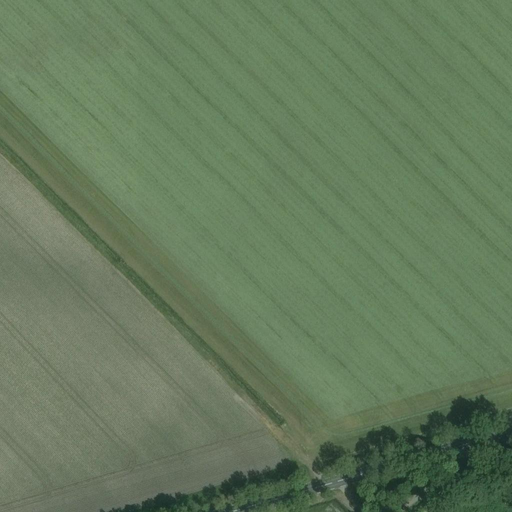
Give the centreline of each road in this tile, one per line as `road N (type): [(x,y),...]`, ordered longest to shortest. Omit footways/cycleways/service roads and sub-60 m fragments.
road 1 (primary): [(227,511),(511,430)]
road 2 (unclassified): [(511,454),(439,482),(397,511)]
